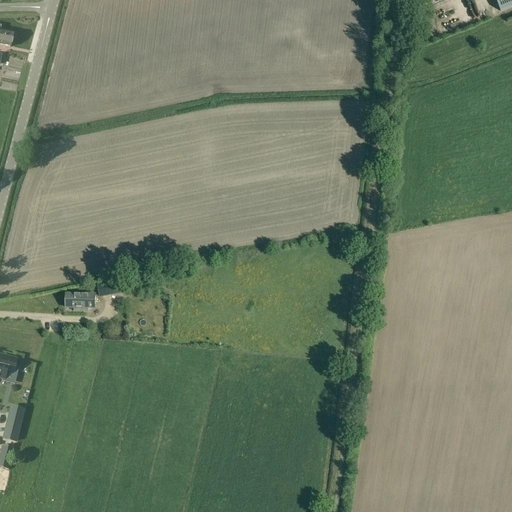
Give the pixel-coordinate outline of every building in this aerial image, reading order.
[(511,0),(494,0),(500,12),(511,7),(511,0)] [(0,45),(10,47),(13,33),(0,31),(1,27),(0,26),(0,45)] [(116,282),(97,286),(99,299),(119,295),(116,282)] [(96,314),(96,297),(96,296),(66,295),(65,313),(96,314)] [(14,372),(17,360),(2,356),(1,361),(0,361),(0,378),(5,380),(7,372),(10,373),(10,371),(14,372)] [(13,405),(4,440),(16,443),(24,409),(13,405)] [(0,468),(8,471),(14,449),(1,446),(0,451),(0,468)]
